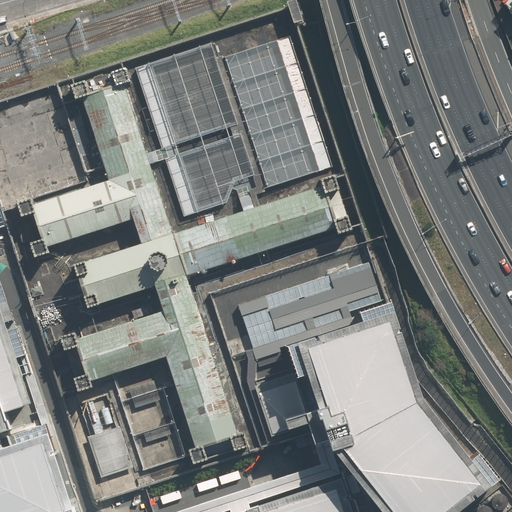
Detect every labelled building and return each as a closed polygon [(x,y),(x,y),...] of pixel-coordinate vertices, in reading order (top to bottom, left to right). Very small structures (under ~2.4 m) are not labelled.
[(297,0),(290,0),(288,1),(289,6),(295,23),(299,22),(304,20),(297,0)] [(325,164),(285,40),(231,57),(270,181),(325,164)] [(149,64),(176,144),(239,124),(212,43),(149,64)] [(246,432),(239,434),(188,277),(338,230),(339,233),(354,229),(349,215),(334,220),(326,192),(341,187),(337,173),(322,178),(324,185),(172,232),(126,83),(132,81),(128,67),(113,72),(117,86),(91,94),(87,80),(76,83),(72,85),(77,98),(82,97),(105,164),(110,180),(36,203),(34,198),(19,202),(24,216),(35,213),(43,239),(32,243),(36,256),(51,252),(49,246),(135,219),(142,243),(87,260),(75,264),(79,275),(86,295),(89,307),(101,303),(157,285),(165,310),(79,338),(76,331),(62,336),(66,349),(78,346),(87,373),(76,377),(80,391),(95,386),(93,380),(168,356),(197,447),(190,449),(195,463),(209,458),(205,444),(232,436),(236,450),(251,445),(246,432)] [(180,154),(199,212),(228,203),(235,181),(254,175),(241,135),(180,154)] [(32,289),(35,296),(45,293),(42,285),(32,289)] [(33,402),(0,300),(0,432),(12,429),(5,410),(15,407),(28,403),(33,402)] [(330,430),(335,447),(386,511),(457,511),(501,478),(479,452),(472,457),(425,396),(396,311),(393,300),(387,302),(362,310),(365,321),(289,344),(300,378),(311,374),(322,407),(330,430)] [(271,434),(311,421),(309,416),(308,412),(296,373),(256,386),(271,434)] [(160,400),(158,392),(135,400),(137,408),(160,400)] [(133,466),(119,425),(104,430),(93,397),(86,399),(96,431),(89,434),(102,476),(133,466)] [(0,511),(77,511),(47,420),(18,430),(21,439),(0,445),(0,511)] [(171,435),(168,427),(145,434),(148,442),(171,435)] [(354,511),(343,476),(251,506),(242,509),(233,511),(354,511)] [(493,506),(495,508),(497,510),(500,510),(503,510),(505,508),(507,507),(508,504),(508,501),(507,499),(506,497),(504,495),(501,494),(499,494),(496,495),(494,497),(493,499),(492,501),(492,504),(493,506)]
